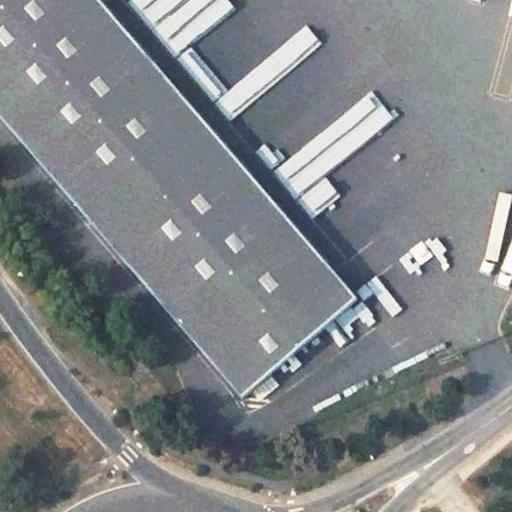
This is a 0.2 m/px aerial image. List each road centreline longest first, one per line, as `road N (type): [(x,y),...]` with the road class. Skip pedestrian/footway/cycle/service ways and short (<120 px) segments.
road 1 (primary): [(163,497),(0,302)]
road 2 (residential): [(464,432),(313,500),(225,509)]
